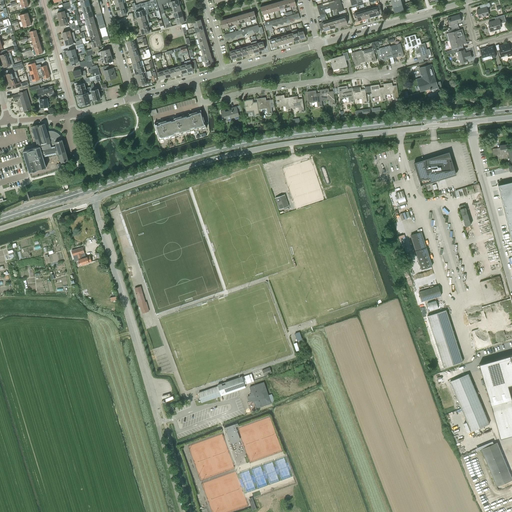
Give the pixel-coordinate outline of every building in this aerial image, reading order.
[(82,8),(90,6),(88,0),(87,0),(80,2),(81,6),(80,6),(81,8),(82,8)] [(155,0),(135,6),(136,9),(137,11),(137,12),(143,10),(154,7),(155,11),(155,12),(156,12),(159,11),(155,0)] [(169,3),(167,3),(169,9),(172,8),(180,6),(179,5),(181,4),(180,1),(178,2),(177,0),(176,0),(174,1),(171,2),(170,2),(169,3)] [(277,3),(279,10),(280,12),(285,11),(285,8),(282,1),(277,3)] [(486,8),(490,7),(489,3),(479,6),(480,9),(476,10),(479,18),(488,15),(486,8)] [(373,16),(379,15),(382,14),(379,4),(376,5),(377,7),(371,9),(373,16)] [(402,5),(392,7),(394,13),(405,10),(403,4),(402,5)] [(84,14),(91,11),(90,6),(82,8),(84,14)] [(124,9),(117,11),(119,17),(126,15),(124,9)] [(143,10),(137,12),(135,12),(137,18),(144,16),(143,10)] [(57,13),(59,19),(66,17),(69,16),(68,13),(66,13),(66,11),(65,11),(64,11),(57,13)] [(91,11),(84,14),(85,19),(93,17),(91,11)] [(362,20),(360,12),(354,14),(356,21),(362,20)] [(22,21),(29,19),(28,13),(20,15),(22,21)] [(451,30),(458,27),(457,23),(461,22),(459,15),(447,18),(449,26),(450,25),(451,30)] [(499,24),(506,22),(504,15),(494,18),(495,21),(488,23),(489,27),(488,27),(489,32),(500,29),(499,24)] [(339,18),(341,26),(347,24),(345,16),(339,18)] [(66,17),(59,19),(60,25),(69,23),(68,21),(67,21),(66,17)] [(226,20),(228,27),(232,26),(232,27),(234,27),(231,18),(226,20)] [(333,20),(335,27),(341,26),(339,18),(333,20)] [(29,19),(22,21),(23,27),(31,25),(29,19)] [(194,28),(202,26),(201,20),(193,22),(194,28)] [(148,21),(146,22),(138,24),(140,29),(148,27),(147,27),(150,26),(148,21)] [(330,29),(327,21),(321,23),(321,24),(319,24),(321,31),(323,30),(324,31),(330,29)] [(89,31),(96,29),(95,23),(87,25),(89,31)] [(458,27),(451,30),(448,30),(448,33),(447,34),(449,40),(464,36),(462,29),(459,30),(458,27)] [(90,37),(98,34),(96,29),(89,31),(90,37)] [(64,39),(72,37),(74,36),(73,32),(70,33),(70,31),(63,33),(64,39)] [(418,45),(421,44),(419,38),(417,39),(415,34),(405,38),(408,49),(414,47),(415,48),(418,47),(418,45)] [(74,36),(72,37),(64,39),(66,45),(73,43),(72,41),(75,40),(74,36)] [(464,36),(449,40),(452,50),(461,47),(462,47),(462,44),(466,43),(464,36)] [(199,45),(207,42),(206,37),(198,39),(199,45)] [(251,45),(254,53),(259,51),(257,44),(256,41),(251,42),(251,45)] [(257,44),(259,51),(265,49),(263,42),(257,44)] [(393,57),(393,58),(400,56),(400,57),(404,56),(400,43),(390,46),(393,57)] [(418,47),(415,48),(416,54),(420,53),(421,56),(417,57),(419,63),(423,62),(423,59),(431,57),(429,49),(426,50),(424,43),(421,44),(418,45),(418,47)] [(511,55),(511,48),(510,49),(508,44),(499,46),(498,44),(495,45),(497,51),(499,50),(501,58),(511,55)] [(380,60),(382,60),(383,61),(387,60),(387,59),(393,57),(390,46),(390,45),(379,49),(377,50),(380,60)] [(480,50),(482,58),(491,55),(492,58),(495,57),(492,46),(480,50)] [(461,47),(452,50),(446,51),(447,55),(457,52),(460,63),(467,61),(467,60),(471,58),(470,52),(465,54),(464,50),(463,50),(462,47),(461,47)] [(365,61),(366,62),(372,60),(372,62),(376,61),(373,48),(362,51),(365,61)] [(72,57),(77,55),(76,52),(76,51),(76,49),(67,51),(69,57),(72,57)] [(100,58),(111,55),(109,49),(100,52),(101,55),(100,57),(100,58)] [(362,51),(362,50),(351,53),(355,66),(359,65),(359,63),(365,61),(362,51)] [(0,56),(2,61),(10,59),(12,58),(10,52),(0,56)] [(346,60),(349,59),(347,52),(343,53),(343,56),(330,60),(333,71),(347,66),(346,60)] [(202,62),(204,61),(212,59),(210,54),(203,56),(200,57),(202,62)] [(77,55),(72,57),(69,57),(71,63),(78,61),(79,61),(78,58),(77,59),(77,55)] [(111,55),(100,58),(101,61),(104,60),(105,63),(113,61),(111,55)] [(10,59),(2,61),(4,67),(14,64),(12,58),(10,59)] [(185,65),(187,72),(193,71),(190,60),(184,62),(185,65)] [(35,63),(28,65),(32,82),(40,80),(39,76),(42,75),(43,79),(50,77),(46,65),(41,67),(40,65),(36,66),(35,63)] [(430,88),(431,89),(437,87),(431,64),(419,68),(422,78),(417,79),(420,91),(430,88)] [(144,67),(142,67),(134,69),(136,75),(145,72),(144,67)] [(107,81),(116,78),(113,68),(104,71),(107,81)] [(168,69),(170,77),(176,75),(174,68),(168,69)] [(80,69),(73,71),(75,78),(82,76),(83,76),(86,75),(85,71),(82,71),(81,69),(80,69)] [(8,80),(14,78),(13,72),(6,74),(8,80)] [(137,81),(145,78),(147,78),(145,72),(136,75),(137,81)] [(16,84),(14,78),(8,80),(10,86),(12,86),(12,89),(20,86),(21,87),(24,86),(24,83),(20,84),(19,83),(16,84)] [(78,85),(77,85),(79,95),(87,93),(87,92),(91,91),(90,87),(85,88),(84,83),(82,84),(81,83),(78,84),(78,85)] [(385,95),(393,94),(394,99),(399,98),(397,85),(393,86),(392,83),(383,84),(383,87),(385,95)] [(385,95),(383,87),(380,88),(379,84),(370,86),(372,97),(380,96),(381,101),(386,100),(385,95)] [(40,89),(39,85),(31,88),(32,91),(36,89),(39,98),(40,98),(40,99),(44,99),(44,96),(47,96),(47,98),(56,95),(55,93),(54,93),(52,87),(46,88),(46,87),(40,89)] [(353,99),(352,89),(348,89),(347,86),(338,87),(340,98),(348,97),(349,102),(354,102),(354,99),(353,99)] [(353,99),(354,99),(362,98),(362,104),(367,103),(365,90),(361,90),(360,87),(352,89),(353,99)] [(79,95),(78,95),(81,105),(85,104),(84,104),(87,103),(87,104),(91,103),(90,101),(94,100),(94,101),(101,99),(100,96),(101,95),(100,92),(99,92),(98,89),(91,91),(87,92),(87,93),(79,95)] [(321,101),(322,101),(330,100),(331,105),(335,105),(333,91),(329,92),(329,89),(320,90),(320,93),(321,101)] [(24,111),(31,109),(26,91),(18,93),(19,94),(13,96),(14,100),(20,98),(24,111)] [(321,101),(320,93),(316,94),(316,91),(307,92),(308,103),(317,102),(318,107),(322,106),(322,101),(321,101)] [(291,111),(290,108),(289,97),(285,98),(284,95),(275,96),(277,107),(285,106),(286,112),(291,111)] [(44,99),(40,99),(40,108),(48,107),(47,98),(47,96),(44,96),(44,99)] [(298,99),(298,96),(289,97),(290,108),(299,107),(300,113),(304,112),(302,99),(298,99)] [(257,102),(258,110),(267,109),(267,114),(272,113),(270,100),(266,100),(266,97),(257,99),(257,102)] [(179,108),(196,103),(195,98),(177,103),(179,108)] [(253,99),(244,101),(245,112),(254,111),(255,116),(259,115),(258,110),(257,102),(253,102),(253,99)] [(227,119),(239,116),(237,107),(231,108),(232,110),(225,112),(225,110),(220,111),(224,122),(227,121),(227,119)] [(155,125),(156,130),(157,135),(159,142),(206,129),(204,121),(203,116),(203,117),(201,112),(197,113),(197,112),(194,113),(194,114),(193,114),(192,113),(189,114),(189,115),(182,117),(182,116),(178,117),(179,118),(177,118),(174,118),(174,119),(170,120),(166,121),(163,122),(162,123),(161,122),(158,123),(158,124),(155,125)] [(60,135),(58,133),(57,135),(54,133),(54,132),(51,131),(48,131),(49,134),(48,134),(44,123),(37,126),(37,125),(32,126),(34,133),(32,133),(33,137),(35,136),(38,147),(33,148),(30,149),(23,151),(23,152),(29,172),(37,170),(39,169),(39,170),(46,167),(43,157),(59,153),(61,162),(68,160),(65,148),(66,148),(65,145),(64,145),(62,139),(59,140),(59,139),(61,138),(60,135)] [(506,144),(499,145),(500,148),(497,148),(498,155),(502,155),(502,153),(507,152),(506,144)] [(451,159),(451,157),(424,160),(424,159),(418,161),(418,162),(414,163),(416,170),(418,177),(419,184),(428,183),(438,180),(455,174),(453,166),(451,159)] [(511,180),(497,184),(511,244),(511,180)] [(407,203),(403,191),(396,193),(399,205),(407,203)] [(284,195),(275,198),(279,209),(288,206),(284,195)] [(433,265),(422,231),(410,235),(421,269),(433,265)] [(84,253),(83,247),(75,250),(77,255),(80,265),(92,261),(90,256),(82,259),(81,254),(84,253)] [(457,294),(466,291),(463,282),(460,283),(461,286),(456,288),(457,294)] [(441,296),(438,286),(418,292),(421,302),(441,296)] [(142,313),(149,311),(146,302),(145,302),(140,287),(134,289),(139,303),(138,303),(139,307),(140,306),(141,310),(142,313)] [(435,300),(427,303),(429,311),(438,308),(435,300)] [(463,362),(446,310),(427,316),(444,368),(463,362)] [(511,354),(479,364),(491,406),(511,400),(508,386),(511,384),(511,354)] [(272,373),(269,367),(262,370),(265,376),(272,373)] [(281,382),(277,384),(281,395),(285,394),(286,396),(292,394),(290,389),(295,388),(290,374),(280,377),(281,382)] [(489,424),(468,374),(450,381),(470,432),(489,424)] [(218,386),(198,393),(201,402),(214,398),(217,397),(219,396),(237,390),(245,387),(244,384),(242,376),(218,385),(218,386)] [(249,395),(250,396),(247,397),(249,402),(251,401),(252,403),(254,403),(254,405),(255,404),(256,409),(270,404),(268,396),(264,383),(250,388),(251,392),(250,392),(251,394),(249,395)] [(511,400),(491,406),(500,438),(511,434),(511,400)] [(239,440),(235,429),(235,427),(237,426),(237,424),(224,428),(226,433),(229,443),(232,443),(234,443),(236,442),(237,441),(239,440)] [(496,486),(511,479),(497,442),(480,449),(496,486)]
